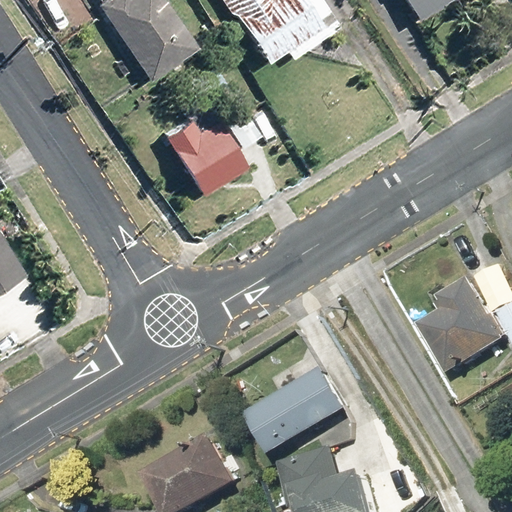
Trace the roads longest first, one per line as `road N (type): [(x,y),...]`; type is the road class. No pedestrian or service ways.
road 1 (residential): [(178,331),(511,127)]
road 2 (residential): [(178,331),(0,55)]
road 3 (residential): [(0,441),(178,331)]
